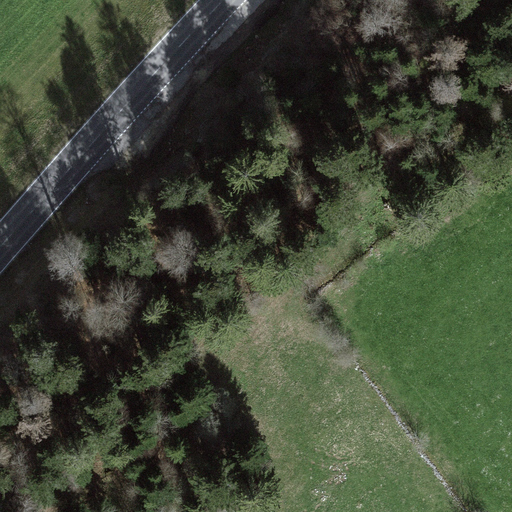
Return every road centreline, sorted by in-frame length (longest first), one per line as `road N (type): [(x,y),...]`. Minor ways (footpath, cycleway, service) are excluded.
road 1 (track): [(360,0),(29,206)]
road 2 (primary): [(0,241),(225,0)]
